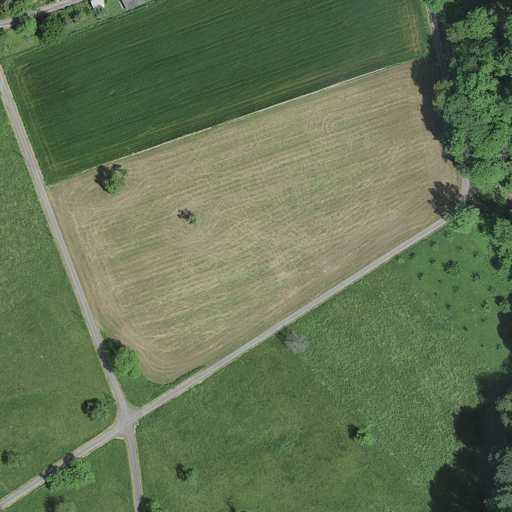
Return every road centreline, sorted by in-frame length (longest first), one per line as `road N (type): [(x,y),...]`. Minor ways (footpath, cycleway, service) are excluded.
road 1 (track): [(0,508),(452,214),(465,170),(431,0)]
road 2 (track): [(0,77),(128,422)]
